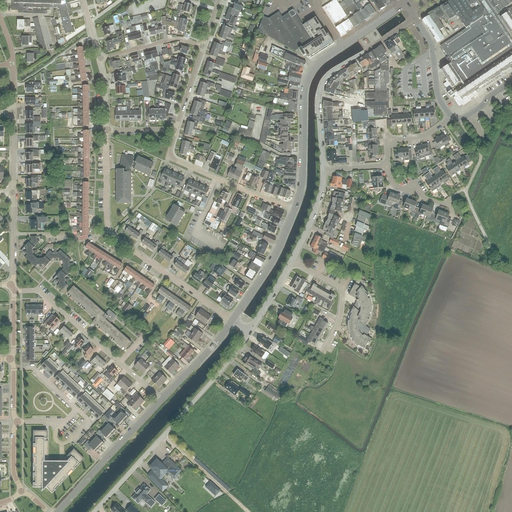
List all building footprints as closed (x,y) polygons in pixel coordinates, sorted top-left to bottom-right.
[(11,0),(11,10),(18,11),(18,13),(26,13),(26,7),(25,0),(11,0)] [(37,0),(38,8),(50,8),(50,0),(37,0)] [(54,8),(54,4),(57,5),(61,5),(61,4),(65,3),(65,0),(63,0),(50,0),(50,8),(54,8)] [(240,0),(232,0),(231,3),(234,4),(233,7),(237,8),(238,6),(240,7),(239,9),(242,10),(243,7),(238,5),(237,5),(238,2),(241,3),(245,4),(246,2),(240,0)] [(353,27),(354,28),(354,27),(339,4),(335,0),(333,0),(322,8),(341,37),(346,34),(346,33),(351,30),(351,29),(353,27)] [(351,0),(345,0),(343,2),(347,8),(354,3),(351,0)] [(376,14),(367,0),(351,0),(354,3),(365,20),(366,21),(371,18),(370,17),(376,14)] [(385,5),(382,0),(370,0),(372,3),(373,3),(378,11),(379,12),(381,11),(380,10),(380,9),(380,8),(381,8),(381,7),(382,7),(383,7),(384,7),(386,6),(385,5)] [(479,0),(482,4),(483,4),(487,10),(483,12),(482,16),(475,20),(465,28),(466,29),(440,46),(448,57),(451,55),(454,59),(455,60),(441,69),(447,78),(445,80),(446,82),(443,84),(449,92),(447,93),(450,98),(452,96),(459,107),(462,105),(463,106),(472,100),(471,99),(474,97),(471,93),(501,72),(511,64),(511,9),(510,11),(509,9),(503,13),(501,10),(500,11),(496,13),(486,0),(479,0)] [(462,24),(465,28),(475,20),(482,16),(483,12),(487,10),(483,4),(482,4),(479,0),(449,0),(447,1),(456,15),(462,24)] [(486,0),(496,13),(500,11),(492,0),(486,0)] [(492,0),(500,11),(501,10),(508,5),(504,0),(492,0)] [(447,1),(438,7),(447,21),(448,21),(456,15),(447,1)] [(365,20),(354,3),(347,8),(343,2),(339,4),(354,27),(354,28),(355,29),(360,26),(359,25),(364,21),(364,20),(365,20)] [(54,4),(54,8),(58,7),(59,12),(67,9),(65,3),(61,4),(61,5),(57,5),(54,4)] [(192,5),(185,3),(184,6),(179,4),(177,14),(181,15),(182,10),(183,11),(183,12),(189,13),(192,5)] [(240,7),(238,6),(237,8),(233,7),(232,9),(229,8),(227,14),(238,17),(240,11),(239,11),(239,9),(240,7)] [(448,22),(448,21),(447,21),(438,7),(432,11),(438,20),(441,18),(445,24),(448,22)] [(69,15),(67,9),(59,12),(61,18),(69,15)] [(427,14),(429,15),(427,17),(426,16),(422,19),(433,35),(439,31),(444,28),(439,20),(438,20),(432,11),(427,14)] [(258,31),(295,52),(299,49),(312,40),(303,25),(295,12),(284,19),(279,12),(268,18),(263,16),(258,31)] [(227,14),(225,19),(228,20),(226,24),(233,27),(234,27),(235,26),(238,17),(227,14)] [(62,24),(70,22),(69,15),(61,18),(62,24)] [(312,40),(299,49),(303,56),(306,55),(309,60),(334,43),(328,33),(327,34),(315,17),(303,25),(312,40)] [(172,20),(171,23),(186,27),(187,20),(177,18),(176,21),(172,20)] [(27,20),(27,21),(24,21),(24,20),(17,20),(17,29),(24,29),(24,27),(30,27),(30,20),(27,20)] [(162,27),(158,28),(156,21),(153,22),(156,34),(163,32),(162,27)] [(73,31),(70,22),(62,24),(65,33),(65,34),(72,32),(72,33),(73,32),(73,31)] [(171,23),(170,26),(174,27),(178,28),(177,31),(184,33),(186,27),(171,23)] [(109,32),(115,31),(113,25),(109,26),(109,27),(102,28),(103,29),(102,29),(103,32),(104,32),(105,36),(110,35),(109,32)] [(140,32),(137,33),(135,26),(132,27),(135,40),(142,38),(140,32)] [(236,31),(237,28),(233,27),(232,29),(223,26),(221,31),(230,35),(232,30),(236,31)] [(219,38),(225,40),(226,37),(229,38),(233,39),(234,36),(230,35),(221,31),(219,38)] [(438,42),(443,39),(439,31),(433,35),(438,42)] [(111,39),(112,41),(106,42),(107,47),(106,47),(106,48),(106,51),(108,51),(112,50),(112,49),(114,48),(113,43),(116,42),(116,43),(120,42),(123,41),(122,35),(121,36),(119,36),(119,37),(117,38),(111,39)] [(396,35),(392,38),(397,46),(401,43),(396,35)] [(32,43),(32,37),(29,37),(22,37),(22,46),(29,46),(29,43),(32,43)] [(404,57),(397,46),(392,38),(384,43),(389,51),(391,54),(393,53),(394,55),(395,55),(399,60),(404,57)] [(214,43),(212,49),(218,51),(221,52),(221,51),(222,52),(223,49),(224,46),(230,48),(231,45),(225,43),(223,42),(222,45),(220,45),(214,43)] [(389,59),(387,59),(384,54),(387,53),(382,45),(373,51),(381,63),(380,65),(380,68),(389,68),(389,59)] [(175,52),(180,51),(180,52),(187,55),(189,49),(182,46),(181,47),(174,48),(175,52)] [(273,46),(270,53),(286,59),(297,64),(304,67),(306,62),(298,59),(293,56),(293,55),(273,46)] [(78,54),(83,54),(82,47),(77,48),(78,52),(75,52),(75,51),(71,52),(72,56),(78,55),(78,54)] [(221,52),(218,51),(212,49),(210,56),(216,58),(217,54),(221,55),(221,54),(224,56),(225,53),(222,52),(221,51),(221,52)] [(34,54),(30,54),(27,54),(27,63),(34,63),(34,60),(37,60),(37,55),(41,55),(41,50),(34,50),(34,54)] [(377,66),(380,64),(380,65),(381,63),(373,51),(368,54),(373,62),(374,68),(377,66)] [(154,67),(151,52),(144,54),(146,60),(149,60),(151,69),(151,70),(152,72),(149,73),(148,71),(145,71),(147,81),(150,81),(148,75),(149,75),(151,75),(153,74),(156,74),(154,67)] [(84,60),(83,54),(78,54),(78,55),(78,59),(75,59),(75,58),(73,58),(73,63),(79,62),(79,61),(84,60)] [(266,63),(268,57),(260,54),(258,60),(266,63)] [(372,68),(374,68),(373,62),(368,54),(364,56),(370,64),(369,64),(369,67),(369,69),(372,68)] [(138,56),(131,57),(132,63),(136,62),(137,64),(141,63),(140,61),(139,61),(138,56)] [(365,67),(369,64),(370,64),(364,56),(357,61),(363,70),(366,68),(365,67)] [(172,58),(171,61),(184,65),(186,59),(179,57),(178,60),(172,58)] [(297,64),(286,59),(285,64),(288,64),(286,71),(290,72),(302,74),(302,72),(303,68),(304,67),(297,64)] [(85,67),(84,60),(79,61),(79,62),(79,65),(76,66),(76,65),(73,65),(74,69),(80,68),(85,67)] [(119,68),(119,66),(121,65),(120,60),(115,61),(114,60),(110,61),(110,62),(111,66),(112,66),(113,70),(119,68)] [(171,66),(171,65),(176,66),(175,70),(182,72),(184,65),(171,61),(169,61),(168,65),(171,66)] [(208,62),(206,68),(212,70),(213,66),(219,68),(220,66),(223,67),(224,64),(216,61),(215,64),(214,64),(208,62)] [(257,68),(266,70),(268,64),(259,61),(257,68)] [(356,62),(353,64),(357,72),(361,70),(356,62)] [(358,73),(353,64),(345,69),(349,74),(350,75),(349,76),(350,78),(358,73)] [(86,74),(85,67),(80,68),(80,72),(77,72),(77,71),(74,72),(75,76),(80,75),(80,74),(86,74)] [(244,67),(240,78),(252,81),(254,75),(249,73),(250,69),(244,67)] [(206,68),(203,75),(210,77),(211,72),(214,73),(215,71),(212,70),(206,68)] [(343,80),(349,76),(350,75),(349,74),(345,69),(338,73),(338,74),(343,80)] [(290,72),(288,78),(285,77),(285,78),(290,80),(300,82),(301,76),(301,75),(302,74),(290,72)] [(120,73),(114,74),(115,82),(121,81),(121,82),(127,81),(125,74),(121,75),(120,73)] [(86,80),(86,74),(80,74),(80,75),(81,79),(78,79),(78,78),(75,78),(76,82),(81,82),(81,81),(86,80)] [(172,78),(169,76),(164,75),(163,78),(178,83),(180,76),(174,74),(172,78)] [(342,81),(343,80),(338,74),(331,79),(339,84),(340,83),(341,84),(343,82),(342,81)] [(389,76),(374,76),(374,79),(369,79),(369,85),(375,85),(375,89),(386,89),(386,85),(389,83),(389,76)] [(176,89),(178,83),(163,78),(161,83),(166,84),(167,82),(171,83),(169,87),(176,89)] [(281,79),(280,82),(280,83),(287,84),(287,83),(289,83),(288,90),(298,91),(300,83),(300,82),(290,80),(285,78),(284,80),(281,79)] [(336,90),(339,84),(331,79),(326,87),(335,90),(336,90)] [(201,82),(199,88),(205,90),(206,87),(209,88),(210,86),(214,87),(215,84),(207,82),(206,84),(201,82)] [(25,89),(26,89),(26,92),(26,93),(30,93),(30,92),(34,92),(34,90),(41,90),(41,83),(34,83),(34,86),(26,86),(25,87),(25,89)] [(116,94),(126,93),(125,86),(116,87),(116,94)] [(203,97),(204,94),(207,95),(208,94),(211,95),(212,92),(208,91),(208,92),(205,90),(199,88),(197,95),(203,97)] [(173,99),(175,94),(168,92),(164,90),(162,95),(164,95),(163,98),(169,100),(170,98),(173,99)] [(280,99),(297,101),(298,91),(288,90),(288,94),(281,93),(280,99)] [(41,108),(41,104),(35,103),(35,98),(26,98),(26,105),(35,105),(35,108),(41,108)] [(202,110),(203,110),(206,102),(199,99),(198,102),(195,101),(193,107),(202,110)] [(296,112),(297,101),(280,99),(277,99),(276,104),(288,105),(287,111),(296,112)] [(375,102),(366,102),(366,109),(375,109),(375,116),(386,115),(386,108),(389,108),(388,107),(388,102),(375,102)] [(167,116),(171,105),(165,103),(165,109),(159,109),(159,105),(155,105),(155,109),(155,121),(165,121),(165,116),(167,116)] [(149,116),(149,121),(155,121),(155,109),(149,110),(149,105),(146,105),(146,116),(149,116)] [(193,107),(190,114),(193,115),(192,118),(202,122),(202,120),(203,118),(205,119),(208,112),(206,112),(206,111),(203,110),(202,110),(193,107)] [(332,120),(331,107),(324,108),(324,120),(332,120)] [(360,109),(351,110),(352,123),(361,122),(360,111),(360,109)] [(33,122),(40,122),(40,117),(33,117),(33,111),(26,111),(26,119),(33,119),(33,122)] [(360,111),(361,122),(368,121),(368,111),(360,111)] [(391,125),(396,125),(396,116),(390,116),(391,120),(387,120),(388,127),(392,127),(391,125)] [(188,121),(186,128),(193,129),(196,130),(197,127),(198,124),(201,125),(202,122),(192,118),(191,122),(188,121)] [(373,122),(363,123),(363,126),(367,126),(367,134),(376,134),(376,128),(373,129),(373,122)] [(26,124),(26,133),(33,133),(35,133),(35,127),(40,127),(40,124),(33,124),(26,124)] [(186,128),(184,135),(191,137),(193,129),(186,128)] [(376,134),(367,134),(368,143),(374,142),(374,139),(377,139),(376,134)] [(449,144),(448,142),(451,140),(447,135),(445,137),(443,135),(439,138),(444,145),(445,147),(449,145),(449,144)] [(38,141),(38,136),(31,136),(31,138),(26,138),(26,147),(33,147),(33,141),(38,141)] [(437,150),(444,145),(439,138),(434,141),(436,143),(433,144),(437,150)] [(183,141),(181,147),(191,150),(191,149),(193,150),(194,148),(192,147),(193,143),(183,141)] [(368,147),(369,151),(378,150),(377,145),(375,145),(374,142),(368,143),(364,143),(364,148),(368,147)] [(204,143),(202,150),(209,152),(211,145),(204,143)] [(425,157),(430,156),(433,155),(430,146),(427,147),(427,144),(422,146),(425,157)] [(419,156),(420,159),(425,157),(422,146),(416,147),(417,150),(414,150),(416,157),(419,156)] [(181,147),(180,154),(186,156),(187,151),(190,152),(191,152),(194,153),(195,150),(193,150),(191,149),(191,150),(181,147)] [(395,159),(403,158),(403,149),(397,149),(398,152),(395,152),(395,159)] [(404,158),(404,161),(412,160),(411,151),(408,151),(408,149),(403,149),(403,158),(404,158)] [(39,150),(36,150),(30,150),(30,153),(26,153),(26,160),(32,160),(32,157),(39,157),(39,150)] [(378,156),(378,150),(369,151),(369,159),(376,159),(375,156),(378,156)] [(217,154),(211,151),(206,163),(207,162),(211,164),(209,167),(216,170),(220,161),(214,158),(217,154)] [(334,164),(336,164),(346,163),(346,158),(336,159),(336,152),(326,152),(327,161),(333,161),(333,163),(334,164)] [(133,157),(123,155),(120,166),(126,167),(125,170),(116,170),(116,195),(117,195),(117,197),(116,197),(116,203),(127,203),(127,197),(130,197),(130,195),(131,195),(131,173),(130,173),(130,167),(131,168),(133,157)] [(457,156),(464,167),(468,164),(471,162),(467,155),(464,157),(463,157),(461,158),(459,155),(457,156)] [(460,170),(464,167),(457,156),(456,156),(454,158),(456,162),(455,163),(460,170)] [(152,163),(138,157),(135,163),(133,168),(134,169),(148,175),(151,169),(153,164),(152,163)] [(287,166),(291,167),(296,168),(297,159),(288,158),(286,158),(285,162),(279,160),(277,164),(279,164),(287,166)] [(233,178),(237,170),(237,168),(240,161),(237,160),(234,166),(233,168),(231,167),(227,176),(233,178)] [(448,162),(455,173),(460,170),(455,163),(453,164),(451,160),(448,162)] [(41,170),(41,163),(32,162),(32,165),(26,165),(26,173),(33,173),(33,170),(41,170)] [(451,176),(455,173),(448,162),(446,164),(448,167),(446,169),(451,176)] [(435,169),(443,181),(445,183),(449,180),(448,178),(443,171),(441,172),(437,167),(435,169)] [(276,168),(275,171),(279,173),(278,175),(285,178),(285,179),(295,179),(296,174),(288,173),(285,173),(285,172),(282,171),(276,168)] [(162,180),(166,182),(171,172),(165,169),(159,183),(161,184),(162,180)] [(439,184),(443,181),(435,169),(432,170),(436,176),(434,177),(439,184)] [(237,170),(233,178),(238,181),(242,172),(237,170)] [(260,177),(266,179),(268,172),(263,170),(260,177)] [(166,182),(165,185),(167,186),(169,183),(173,185),(177,175),(171,172),(166,182)] [(268,172),(266,179),(272,182),(275,174),(269,172),(268,172)] [(426,174),(436,189),(441,186),(439,184),(434,177),(432,178),(429,173),(426,174)] [(373,180),(373,183),(383,182),(382,177),(377,177),(377,174),(370,174),(371,180),(373,180)] [(432,192),(436,189),(426,174),(424,176),(428,181),(426,183),(431,190),(432,192)] [(177,175),(173,185),(171,188),(173,189),(175,186),(179,188),(184,178),(177,175)] [(259,177),(256,175),(255,175),(254,177),(251,175),(248,181),(250,181),(248,185),(254,187),(255,183),(257,184),(259,179),(258,179),(259,177)] [(42,180),(42,176),(31,176),(31,179),(26,179),(26,187),(32,187),(36,187),(36,183),(38,183),(38,180),(42,180)] [(330,183),(330,185),(331,186),(331,187),(341,188),(342,185),(347,185),(346,187),(351,188),(352,180),(347,180),(341,179),(341,178),(333,177),(332,182),(331,182),(330,183)] [(285,179),(285,184),(288,184),(288,187),(294,189),(295,188),(295,179),(285,179)] [(190,197),(191,193),(196,183),(189,180),(185,190),(189,192),(188,196),(190,197)] [(265,184),(267,184),(264,192),(270,194),(273,187),(268,185),(269,182),(266,181),(265,184)] [(383,188),(383,182),(373,183),(373,186),(369,187),(370,192),(378,191),(378,188),(383,188)] [(196,199),(198,196),(202,186),(196,183),(191,193),(196,195),(194,198),(196,199)] [(202,186),(196,199),(200,201),(202,202),(209,189),(202,186)] [(278,189),(279,187),(278,187),(278,188),(273,187),(270,194),(276,196),(276,195),(277,195),(276,195),(279,189),(278,189)] [(285,189),(279,187),(278,189),(279,189),(276,195),(277,195),(282,197),(285,189)] [(26,200),(34,200),(34,196),(36,196),(36,190),(31,190),(31,192),(26,192),(26,200)] [(332,198),(344,200),(345,194),(342,193),(343,191),(339,190),(339,193),(334,192),(333,194),(332,198)] [(221,205),(223,201),(225,202),(228,194),(222,191),(220,196),(217,203),(220,205),(221,205)] [(392,204),(395,194),(390,193),(388,197),(382,195),(380,201),(383,202),(383,204),(391,207),(392,204)] [(237,194),(235,199),(234,199),(231,206),(237,209),(242,198),(241,198),(242,196),(237,194)] [(399,210),(400,208),(402,202),(399,201),(401,196),(395,194),(392,204),(395,205),(394,208),(399,210)] [(330,210),(335,211),(342,212),(344,200),(332,198),(332,202),(331,206),(330,210)] [(402,202),(400,208),(405,210),(405,208),(408,210),(412,200),(406,198),(404,203),(402,202)] [(410,217),(414,218),(418,208),(415,207),(417,202),(412,200),(408,210),(411,211),(411,212),(412,213),(410,217)] [(220,205),(217,203),(214,202),(206,219),(204,224),(212,228),(216,219),(213,218),(214,215),(218,208),(219,208),(220,205)] [(42,209),(42,203),(31,203),(31,205),(25,205),(25,207),(25,209),(26,209),(26,213),(32,213),(36,213),(36,209),(42,209)] [(281,219),(282,216),(283,215),(284,214),(283,213),(284,213),(276,209),(275,212),(270,210),(271,207),(266,204),(263,210),(281,219)] [(418,208),(414,218),(417,219),(419,215),(421,216),(421,214),(424,215),(428,206),(422,204),(421,209),(418,208)] [(179,209),(174,205),(166,218),(165,220),(170,223),(176,226),(184,214),(184,213),(185,212),(179,209)] [(431,222),(432,221),(434,214),(431,213),(433,208),(428,206),(424,215),(428,217),(426,220),(431,222)] [(227,208),(221,220),(223,221),(226,223),(232,210),(227,208)] [(216,230),(224,212),(220,210),(217,217),(212,228),(216,230)] [(432,221),(440,224),(444,212),(439,210),(437,215),(434,214),(432,221)] [(364,225),(365,222),(366,219),(369,220),(371,216),(360,211),(358,215),(358,216),(356,222),(357,223),(357,222),(364,225)] [(272,215),(269,214),(266,212),(263,218),(269,220),(269,221),(273,223),(274,222),(278,224),(279,223),(280,223),(280,221),(281,219),(272,215)] [(440,224),(439,225),(447,228),(451,219),(448,218),(449,214),(444,212),(440,224)] [(340,218),(334,216),(329,214),(327,218),(328,218),(326,221),(324,225),(335,230),(340,218)] [(260,224),(262,220),(253,215),(251,219),(260,224)] [(38,229),(41,229),(41,223),(47,223),(47,217),(37,217),(37,221),(31,221),(31,229),(38,229)] [(454,219),(451,225),(457,228),(460,222),(454,219)] [(368,227),(364,225),(357,222),(357,223),(356,227),(353,233),(355,234),(362,236),(363,233),(362,233),(364,230),(367,231),(368,227)] [(125,231),(131,235),(134,231),(130,228),(133,224),(130,223),(128,226),(125,231)] [(276,231),(276,230),(277,228),(270,224),(269,226),(263,223),(261,226),(265,228),(264,230),(267,231),(268,230),(274,234),(274,233),(275,233),(276,231)] [(333,235),(335,230),(324,225),(322,229),(323,229),(322,231),(327,233),(326,236),(333,239),(334,236),(333,235)] [(88,236),(88,229),(82,229),(82,230),(82,234),(80,234),(80,232),(77,232),(77,235),(74,235),(75,241),(83,239),(83,237),(83,236),(88,236)] [(134,231),(131,235),(137,240),(141,235),(143,232),(141,230),(138,234),(134,231)] [(252,234),(263,239),(273,244),(275,238),(265,234),(264,236),(254,231),(252,234)] [(248,232),(246,238),(254,241),(257,236),(248,232)] [(147,247),(151,242),(147,240),(149,236),(147,234),(144,238),(145,238),(141,243),(147,247)] [(366,238),(362,236),(355,234),(353,238),(354,238),(351,244),(359,248),(360,245),(360,244),(361,241),(364,242),(366,238)] [(321,241),(322,238),(316,235),(313,241),(326,247),(327,245),(324,243),(321,241)] [(56,248),(53,248),(53,252),(52,252),(50,250),(43,258),(41,258),(41,254),(38,254),(39,258),(37,258),(33,255),(33,253),(37,253),(37,250),(33,250),(33,249),(39,241),(37,239),(37,236),(30,237),(31,240),(21,251),(22,251),(22,253),(21,254),(39,270),(40,269),(42,269),(42,270),(53,259),(58,258),(63,262),(63,268),(53,279),(54,280),(54,281),(53,283),(62,291),(67,285),(65,283),(65,282),(69,281),(69,278),(65,279),(65,277),(71,269),(69,267),(69,266),(73,266),(73,263),(69,263),(69,262),(71,260),(60,250),(58,252),(57,252),(56,248)] [(237,244),(230,240),(228,245),(235,249),(237,244)] [(263,255),(268,245),(259,241),(257,245),(258,245),(255,251),(263,255)] [(318,255),(319,251),(322,253),(323,252),(326,247),(313,241),(310,247),(314,249),(312,252),(318,255)] [(155,245),(151,242),(147,247),(153,251),(157,247),(159,243),(157,242),(155,245)] [(91,251),(94,246),(88,243),(85,248),(89,250),(87,252),(85,254),(89,256),(91,252),(91,251)] [(176,250),(181,253),(184,247),(179,244),(176,250)] [(97,255),(100,250),(94,246),(91,251),(91,252),(95,254),(93,256),(92,255),(91,258),(94,260),(97,255)] [(158,254),(164,258),(167,254),(163,251),(166,247),(163,246),(161,249),(158,254)] [(102,258),(105,254),(100,250),(97,255),(100,257),(99,260),(98,259),(97,261),(100,263),(103,259),(102,258)] [(238,261),(241,256),(235,252),(231,256),(238,261)] [(329,261),(332,256),(325,252),(322,258),(329,261)] [(167,254),(164,258),(170,263),(173,258),(176,255),(174,253),(171,256),(167,254)] [(253,257),(263,263),(266,259),(254,253),(253,256),(249,254),(248,257),(252,259),(253,257)] [(108,262),(111,257),(105,254),(102,258),(103,259),(106,261),(104,263),(104,262),(102,265),(106,267),(109,262),(108,262)] [(114,266),(117,261),(111,257),(108,262),(109,262),(111,264),(110,266),(109,266),(108,268),(111,270),(114,266)] [(174,265),(180,270),(183,265),(180,262),(182,259),(180,257),(177,261),(174,265)] [(252,262),(261,267),(263,263),(253,257),(252,259),(251,261),(253,262),(252,262)] [(238,263),(233,259),(229,265),(234,268),(238,263)] [(122,264),(117,261),(114,266),(117,268),(116,270),(115,269),(113,272),(117,274),(120,269),(122,264)] [(256,274),(261,267),(252,262),(248,269),(249,270),(256,274)] [(183,265),(180,270),(186,274),(189,269),(190,270),(192,266),(190,264),(187,268),(183,265)] [(212,271),(218,275),(223,268),(217,264),(212,271)] [(129,274),(132,270),(127,266),(124,271),(128,273),(126,276),(125,275),(123,277),(127,280),(130,275),(129,274)] [(84,276),(89,280),(94,272),(89,269),(84,276)] [(135,278),(138,274),(132,270),(129,274),(130,275),(133,277),(131,280),(130,279),(129,281),(132,283),(134,281),(136,279),(135,278)] [(200,270),(197,275),(196,273),(192,278),(199,283),(202,278),(204,279),(207,275),(200,270)] [(252,281),(256,274),(249,270),(245,277),(252,281)] [(143,278),(138,274),(135,278),(136,279),(134,281),(136,283),(134,285),(138,287),(141,282),(140,282),(143,278)] [(293,281),(302,287),(306,280),(302,278),(301,279),(296,276),(293,281)] [(235,277),(232,280),(235,282),(234,284),(241,289),(245,284),(237,278),(237,279),(235,277)] [(367,336),(369,332),(368,328),(365,325),(369,319),(368,319),(369,315),(370,312),(371,312),(372,304),(370,298),(368,299),(367,295),(365,292),(366,292),(362,286),(366,282),(358,277),(349,294),(355,298),(356,297),(359,299),(356,300),(358,307),(357,309),(354,306),(350,313),(351,313),(350,317),(349,320),(348,320),(347,327),(349,334),(350,333),(351,337),(354,340),(352,341),(357,346),(358,345),(364,348),(369,339),(369,337),(367,336)] [(106,284),(110,287),(111,285),(114,281),(111,278),(108,282),(106,284)] [(149,282),(143,278),(140,282),(141,282),(144,285),(142,287),(141,287),(140,289),(143,291),(146,286),(149,282)] [(202,285),(209,290),(213,285),(206,280),(202,285)] [(298,293),(302,287),(293,281),(289,287),(295,290),(294,291),(298,293)] [(154,286),(149,282),(146,286),(150,288),(148,291),(147,290),(145,293),(149,295),(152,290),(154,286)] [(307,292),(314,296),(319,287),(314,284),(310,289),(309,288),(307,292)] [(113,341),(120,347),(121,346),(125,349),(131,342),(110,323),(116,316),(109,309),(105,314),(73,285),(67,293),(71,296),(70,297),(77,304),(78,302),(85,309),(84,310),(91,316),(92,315),(99,321),(96,324),(100,327),(99,328),(106,335),(107,333),(115,340),(113,341)] [(235,298),(239,292),(232,287),(231,288),(228,286),(226,289),(229,290),(228,292),(235,298)] [(158,292),(160,294),(156,301),(158,302),(166,291),(161,287),(158,292)] [(319,287),(314,296),(317,298),(315,301),(317,302),(324,290),(319,287)] [(113,300),(118,293),(110,288),(105,294),(113,300)] [(324,290),(317,302),(319,303),(321,300),(324,302),(329,293),(324,290)] [(161,304),(165,297),(168,299),(171,294),(166,291),(158,302),(161,304)] [(329,293),(324,302),(329,304),(327,308),(329,309),(333,302),(332,301),(335,296),(329,293)] [(168,299),(170,301),(166,307),(168,309),(176,298),(171,294),(168,299)] [(229,306),(233,301),(225,295),(224,296),(221,294),(219,297),(222,299),(221,300),(229,306)] [(295,300),(290,297),(286,304),(291,307),(292,304),(295,305),(297,301),(300,303),(302,299),(297,296),(295,300)] [(171,311),(175,304),(178,306),(181,301),(176,298),(168,309),(171,311)] [(178,306),(180,308),(176,314),(178,316),(186,305),(181,301),(178,306)] [(122,310),(127,313),(132,306),(127,303),(122,310)] [(181,318),(185,311),(188,313),(191,308),(186,305),(178,316),(181,318)] [(199,320),(205,312),(200,309),(195,317),(199,320)] [(289,324),(293,318),(291,317),(293,314),(285,309),(283,313),(281,312),(278,318),(280,319),(278,322),(280,323),(279,324),(283,326),(284,325),(286,327),(288,323),(289,324)] [(205,312),(199,320),(198,322),(205,327),(206,325),(211,317),(205,312)] [(48,325),(49,326),(57,318),(54,315),(53,316),(52,314),(44,323),(47,326),(48,325)] [(320,317),(316,324),(325,329),(328,324),(323,320),(324,319),(320,317)] [(57,318),(49,326),(51,328),(50,329),(53,331),(61,323),(59,321),(60,320),(57,318)] [(185,326),(189,329),(193,323),(188,320),(185,326)] [(275,333),(278,329),(269,323),(266,327),(275,333)] [(311,325),(310,327),(322,334),(325,329),(316,324),(314,327),(311,325)] [(322,334),(310,327),(306,325),(305,327),(309,330),(309,329),(312,331),(310,334),(319,339),(322,334)] [(65,335),(69,331),(64,327),(60,331),(57,329),(54,333),(56,335),(57,333),(59,335),(61,332),(63,334),(65,335)] [(195,328),(191,333),(199,338),(202,334),(195,328)] [(73,335),(69,331),(65,335),(63,334),(61,337),(63,339),(66,336),(69,339),(73,335)] [(199,338),(191,333),(188,331),(185,335),(188,337),(188,338),(196,343),(199,338)] [(310,334),(306,341),(310,343),(311,341),(316,345),(319,339),(310,334)] [(258,340),(257,341),(264,346),(263,346),(267,349),(272,342),(268,339),(267,340),(261,336),(259,338),(258,338),(257,339),(258,340)] [(80,347),(84,342),(79,337),(74,342),(76,344),(74,346),(77,349),(79,346),(80,347)] [(169,338),(163,345),(166,348),(172,341),(169,338)] [(185,349),(183,351),(190,356),(194,351),(188,346),(185,343),(182,346),(185,349)] [(62,353),(64,356),(72,346),(70,344),(62,353)] [(89,355),(93,350),(88,345),(84,350),(85,352),(83,354),(86,356),(88,354),(89,355)] [(261,350),(254,345),(254,346),(253,346),(252,347),(252,348),(251,349),(254,351),(254,352),(261,357),(265,352),(262,349),(261,350)] [(149,358),(152,355),(145,349),(140,355),(143,357),(145,354),(149,358)] [(186,361),(190,356),(183,351),(179,355),(186,361)] [(98,364),(102,360),(97,355),(93,360),(92,360),(90,362),(92,364),(94,361),(97,363),(98,364)] [(247,355),(245,358),(255,365),(260,368),(262,365),(254,359),(247,355)] [(46,371),(54,362),(49,358),(42,366),(46,371)] [(255,365),(245,358),(242,361),(250,366),(249,367),(253,369),(252,372),(258,377),(261,373),(258,371),(259,368),(260,369),(260,368),(255,365)] [(134,366),(139,370),(145,362),(141,359),(134,366)] [(172,359),(168,363),(175,370),(179,366),(172,359)] [(73,365),(79,370),(85,362),(82,360),(78,364),(76,361),(73,365)] [(106,364),(102,360),(98,364),(97,363),(94,366),(96,368),(98,370),(101,367),(102,368),(106,364)] [(54,362),(46,371),(51,375),(59,367),(54,362)] [(82,368),(85,371),(87,369),(91,365),(87,362),(83,366),(82,368)] [(145,362),(139,370),(143,374),(149,366),(145,362)] [(171,374),(175,370),(168,363),(164,368),(171,374)] [(112,366),(107,371),(104,375),(109,380),(117,371),(112,366)] [(245,381),(247,378),(244,376),(245,375),(238,370),(234,375),(238,378),(237,379),(239,381),(240,380),(241,381),(242,379),(245,381)] [(60,383),(68,375),(63,371),(55,379),(60,383)] [(159,372),(155,376),(163,383),(167,379),(159,372)] [(92,379),(95,381),(100,375),(97,373),(92,379)] [(72,380),(68,375),(60,383),(65,388),(72,380)] [(163,383),(155,376),(151,381),(159,387),(163,383)] [(94,383),(97,387),(103,380),(99,377),(94,383)] [(124,377),(114,387),(118,391),(120,390),(121,388),(128,380),(124,377)] [(65,388),(69,392),(77,384),(72,380),(65,388)] [(128,380),(121,388),(120,390),(122,392),(121,393),(124,395),(126,392),(132,384),(128,380)] [(240,389),(239,389),(232,384),(229,382),(225,388),(235,395),(238,390),(248,398),(251,394),(241,387),(240,389)] [(77,384),(69,392),(74,397),(82,389),(77,384)] [(267,387),(264,392),(273,397),(276,393),(267,387)] [(106,389),(102,394),(110,400),(114,396),(106,389)] [(83,405),(90,397),(86,392),(78,400),(83,405)] [(131,397),(140,406),(144,401),(137,394),(138,393),(136,392),(131,397)] [(135,410),(140,406),(131,397),(130,398),(127,395),(125,398),(129,401),(130,400),(131,401),(127,405),(129,406),(130,405),(135,410)] [(95,401),(90,397),(83,405),(87,409),(95,401)] [(87,409),(92,414),(100,406),(95,401),(87,409)] [(115,410),(119,413),(117,415),(124,422),(128,418),(123,413),(126,411),(120,405),(115,410)] [(100,406),(92,414),(97,418),(105,410),(100,406)] [(112,409),(106,415),(109,418),(115,413),(112,409)] [(111,417),(109,420),(113,424),(115,422),(120,426),(124,422),(117,415),(113,419),(111,417)] [(109,424),(105,428),(112,435),(116,431),(111,426),(113,424),(109,420),(107,422),(109,424)] [(99,430),(97,433),(101,437),(103,435),(108,439),(112,435),(105,428),(101,432),(99,430)] [(52,493),(84,459),(73,449),(66,456),(68,458),(66,461),(44,461),(44,455),(48,455),(48,441),(44,441),(44,438),(47,438),(47,430),(32,430),(32,487),(41,487),(41,490),(45,487),(52,493)] [(101,437),(97,433),(95,435),(96,437),(93,441),(100,448),(104,443),(99,439),(101,437)] [(100,448),(93,441),(90,443),(88,441),(84,445),(89,450),(91,447),(96,452),(100,448)] [(181,471),(181,470),(168,458),(162,465),(157,460),(150,467),(154,470),(148,476),(162,491),(167,486),(162,479),(167,473),(175,479),(181,471)] [(213,494),(218,489),(212,484),(207,488),(213,494)] [(137,493),(132,498),(138,503),(142,499),(147,503),(151,499),(146,494),(149,490),(144,485),(139,490),(139,489),(136,492),(137,493)]
